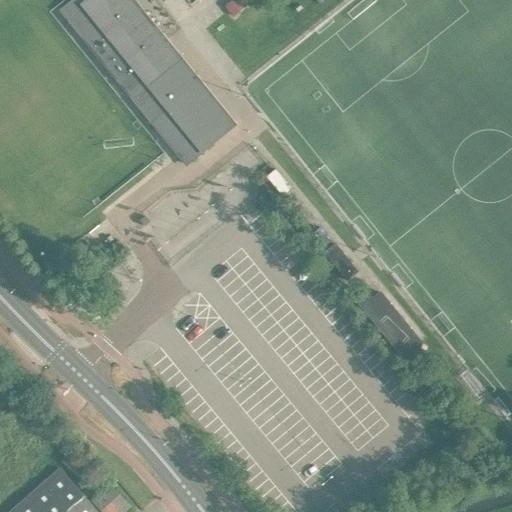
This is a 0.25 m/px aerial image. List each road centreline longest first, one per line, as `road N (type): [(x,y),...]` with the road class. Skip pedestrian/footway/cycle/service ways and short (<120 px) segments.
road 1 (secondary): [(202,511),(152,445),(77,374)]
road 2 (unclassified): [(77,374),(172,278)]
